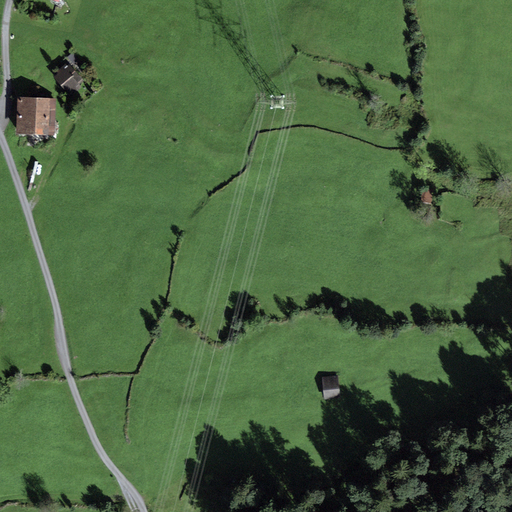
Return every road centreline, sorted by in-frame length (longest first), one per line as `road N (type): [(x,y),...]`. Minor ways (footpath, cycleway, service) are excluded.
road 1 (unclassified): [(118,474),(71,384),(58,314),(0,134)]
road 2 (track): [(0,500),(128,496)]
